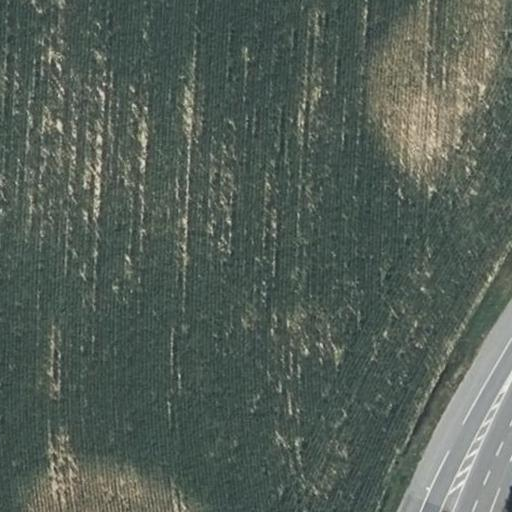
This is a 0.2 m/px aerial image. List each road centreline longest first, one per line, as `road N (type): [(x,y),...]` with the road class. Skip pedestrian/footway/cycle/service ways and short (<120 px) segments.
road 1 (primary): [(511,375),(436,511)]
road 2 (primary): [(464,511),(511,401)]
